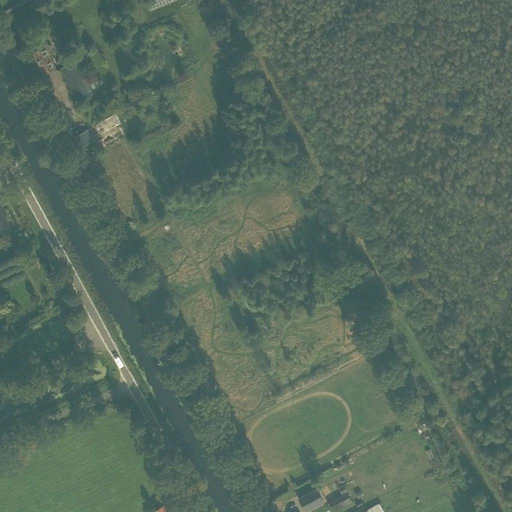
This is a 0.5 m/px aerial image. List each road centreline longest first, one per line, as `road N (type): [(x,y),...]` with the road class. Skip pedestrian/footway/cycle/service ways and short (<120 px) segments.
road 1 (unclassified): [(256,511),(191,393),(187,359),(169,325),(144,305),(0,37)]
road 2 (tertiary): [(130,383),(0,125)]
road 3 (tertiary): [(202,511),(130,383)]
road 4 (unclassified): [(0,439),(130,383)]
road 5 (unknown): [(0,394),(59,367),(101,326)]
